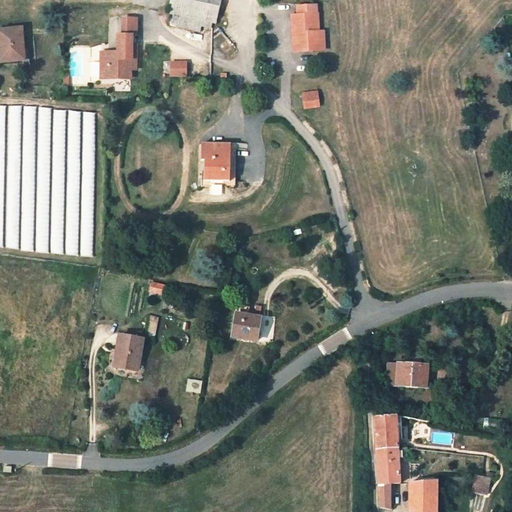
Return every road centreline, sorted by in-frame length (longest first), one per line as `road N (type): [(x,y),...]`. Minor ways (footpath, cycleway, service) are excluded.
road 1 (unclassified): [(0,461),(173,460),(370,318)]
road 2 (residential): [(370,318),(323,158),(240,68)]
road 3 (unclassified): [(370,318),(447,291),(511,291)]
